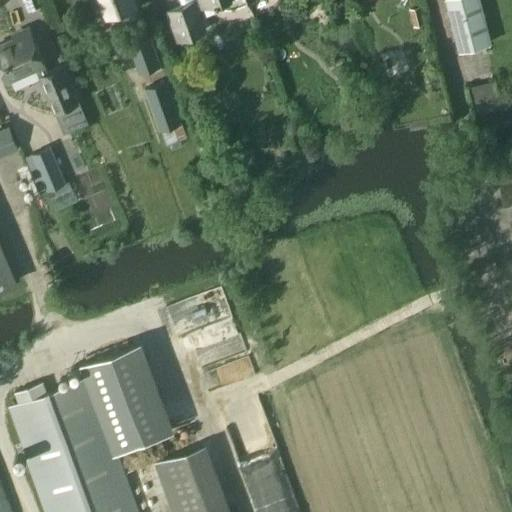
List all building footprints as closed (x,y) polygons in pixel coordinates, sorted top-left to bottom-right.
[(100,0),(106,16),(137,5),(134,0),(100,0)] [(177,40),(207,29),(196,0),(190,0),(166,9),(177,40)] [(491,42),(481,0),(446,0),(459,50),(491,42)] [(422,5),(410,8),(415,24),(426,21),(422,5)] [(55,110),(77,101),(62,66),(47,72),(31,31),(0,43),(0,60),(8,80),(37,68),(41,75),(55,110)] [(139,73),(162,65),(151,34),(129,42),(139,73)] [(182,123),(167,80),(145,87),(160,131),(162,130),(167,143),(188,136),(183,123),(182,123)] [(0,127),(0,155),(19,148),(9,124),(0,127)] [(47,188),(65,180),(50,146),(32,153),(47,188)] [(253,150),(236,150),(236,169),(253,169),(253,150)] [(511,161),(496,166),(509,220),(511,218),(511,161)] [(0,245),(0,289),(16,283),(0,245)] [(50,511),(135,511),(87,376),(46,391),(43,382),(15,390),(19,401),(12,404),(50,511)] [(222,511),(199,446),(156,461),(173,511),(230,511),(226,511),(222,511)]
